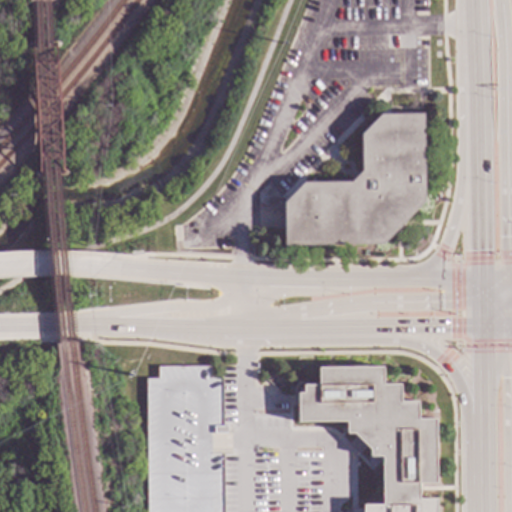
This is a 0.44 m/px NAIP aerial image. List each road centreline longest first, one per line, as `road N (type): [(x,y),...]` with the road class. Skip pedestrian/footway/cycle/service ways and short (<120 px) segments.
road 1 (primary): [(241,343),(420,346),(453,375),(478,442)]
road 2 (primary): [(499,0),(508,277)]
road 3 (primary): [(460,26),(453,217),(433,263),(407,280)]
road 4 (primary): [(471,26),(477,278)]
road 5 (primary): [(240,328),(349,305),(477,302)]
road 6 (primary): [(509,511),(507,326)]
road 7 (secondary): [(75,325),(220,304),(240,278)]
road 8 (secondary): [(240,328),(381,328)]
road 9 (secondary): [(240,278),(119,271)]
